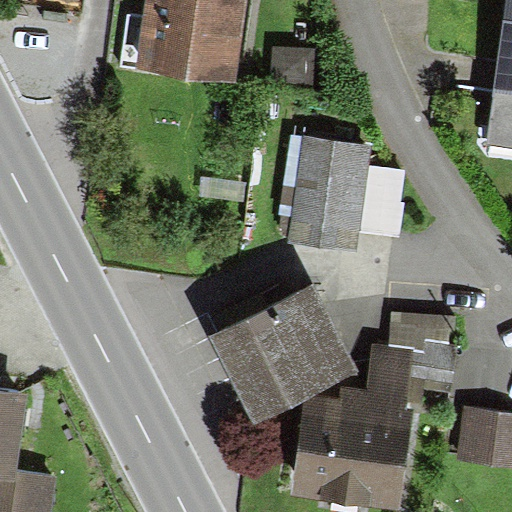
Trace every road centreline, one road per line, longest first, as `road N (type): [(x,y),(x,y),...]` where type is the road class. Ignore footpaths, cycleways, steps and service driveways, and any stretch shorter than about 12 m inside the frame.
road 1 (secondary): [(0,153),(182,511)]
road 2 (residential): [(358,0),(407,131),(511,286)]
